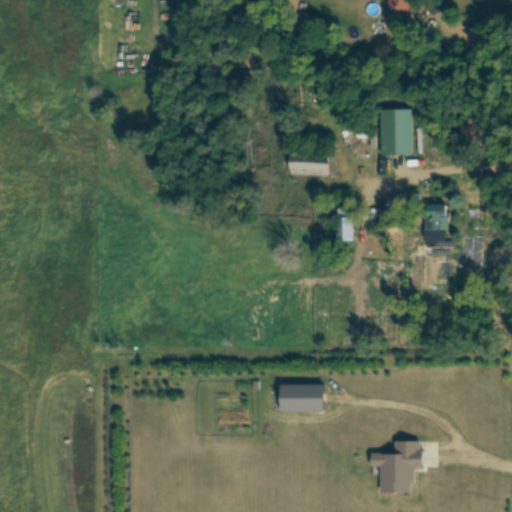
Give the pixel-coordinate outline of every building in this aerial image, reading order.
[(417,13),(419,0),(391,0),(390,8),(417,13)] [(413,156),(413,111),(383,111),(383,156),(413,156)] [(293,176),(333,176),(333,155),(293,155),(293,176)] [(449,232),(449,205),(427,205),(427,232),(449,232)] [(353,222),(338,222),(338,243),(353,243),(353,222)] [(327,411),(327,384),(282,384),(282,411),(327,411)] [(373,454),(373,467),(383,467),(383,492),(416,491),(416,469),(425,468),(425,440),(397,441),(397,453),(373,454)]
